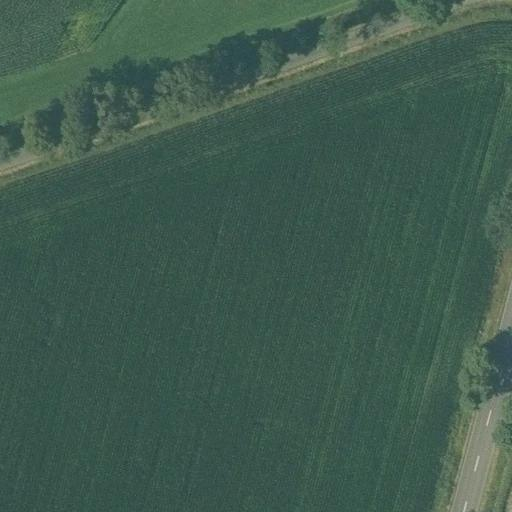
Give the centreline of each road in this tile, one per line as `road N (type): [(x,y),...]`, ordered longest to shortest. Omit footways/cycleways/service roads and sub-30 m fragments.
road 1 (residential): [(449,0),(0,160)]
road 2 (tertiary): [(511,327),(462,511)]
